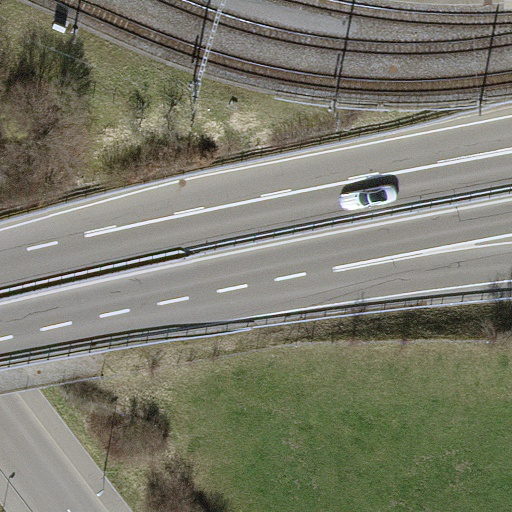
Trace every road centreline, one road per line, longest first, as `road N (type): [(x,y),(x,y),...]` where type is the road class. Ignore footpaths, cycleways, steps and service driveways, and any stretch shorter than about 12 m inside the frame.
road 1 (trunk): [(387,191),(0,273)]
road 2 (trunk): [(0,323),(356,246)]
road 3 (trunk): [(356,246),(511,219)]
road 4 (trunk): [(356,246),(511,245)]
road 5 (trunk): [(511,157),(387,191)]
road 6 (trunk): [(511,170),(387,191)]
